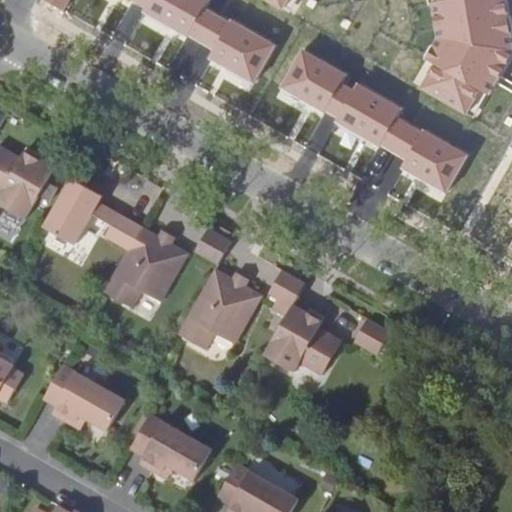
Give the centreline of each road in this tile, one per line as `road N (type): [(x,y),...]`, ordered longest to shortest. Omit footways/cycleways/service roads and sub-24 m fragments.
road 1 (tertiary): [(511,328),(3,36)]
road 2 (residential): [(0,452),(105,511)]
